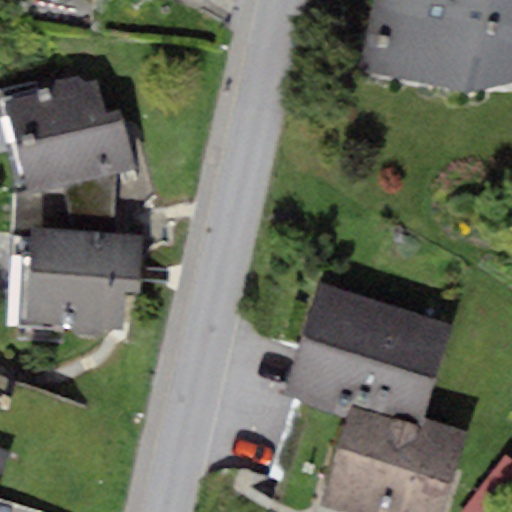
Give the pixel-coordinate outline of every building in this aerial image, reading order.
[(511,0),(380,0),(365,69),(479,105),(511,93),(511,0)] [(100,80),(6,104),(29,194),(135,167),(121,113),(109,116),(100,80)] [(141,238),(34,230),(28,320),(117,326),(120,288),(137,289),(141,238)] [(462,331),(329,292),(296,404),(429,443),(462,331)] [(445,511),(460,456),(353,428),(330,511),(445,511)] [(511,464),(505,459),(464,511),(503,511),(511,501),(511,464)] [(0,500),(13,469),(0,463),(0,500)]
